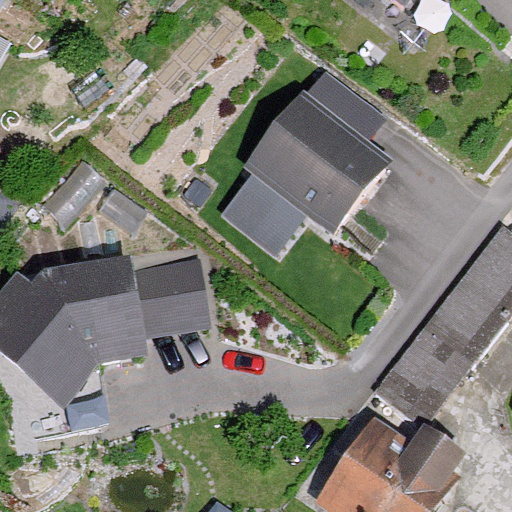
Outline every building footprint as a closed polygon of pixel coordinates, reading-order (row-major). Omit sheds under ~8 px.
[(367,158),(267,90),(214,169),(314,236),(367,158)] [(511,242),(486,222),(408,316),(480,374),(511,334),(511,242)] [(0,262),(0,369),(35,396),(63,358),(111,353),(109,331),(195,323),(189,259),(97,268),(96,253),(0,262)] [(373,459),(334,434),(290,501),(307,511),(408,511),(444,458),(394,426),(373,459)] [(209,511),(240,511),(219,497),(209,511)]
